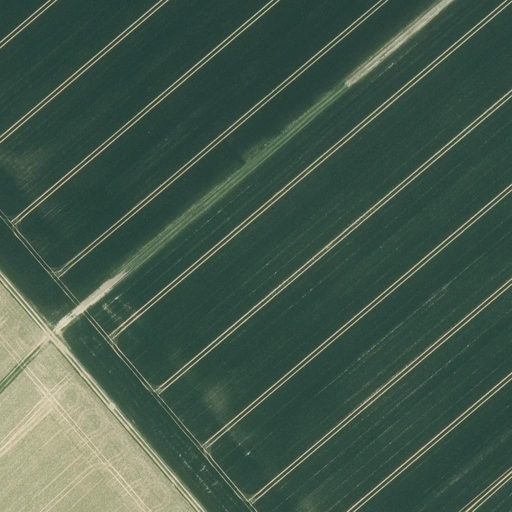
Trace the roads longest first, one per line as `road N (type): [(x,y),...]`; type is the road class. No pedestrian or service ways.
road 1 (track): [(447,0),(52,335)]
road 2 (track): [(200,511),(0,275)]
